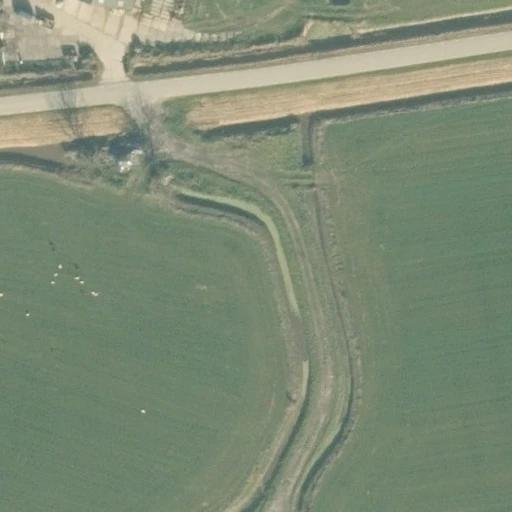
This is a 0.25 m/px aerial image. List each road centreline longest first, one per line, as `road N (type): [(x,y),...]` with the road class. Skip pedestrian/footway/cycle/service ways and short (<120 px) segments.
road 1 (track): [(278,511),(284,484),(337,415),(331,328),(295,208),(207,165),(126,93)]
road 2 (tertiary): [(0,106),(511,40)]
